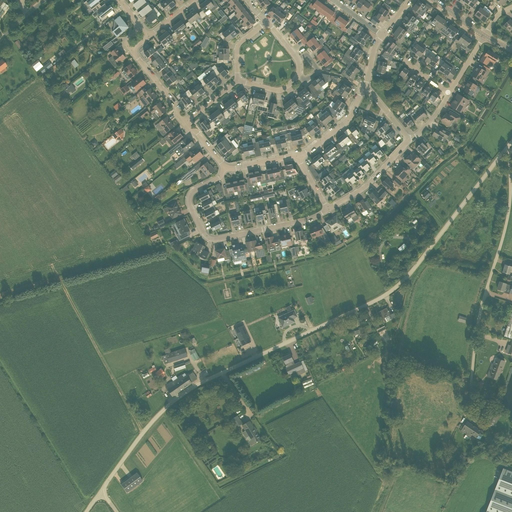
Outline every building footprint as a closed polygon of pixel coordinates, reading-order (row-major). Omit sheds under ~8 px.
[(88,0),(85,3),(84,3),(86,4),(90,6),(90,7),(91,10),(92,10),(94,13),(101,7),(99,4),(100,3),(99,1),(100,0),(99,0),(88,0)] [(146,3),(146,2),(144,0),(134,0),(135,0),(138,4),(134,6),(137,10),(140,7),(146,3)] [(167,12),(172,9),(166,2),(164,0),(161,0),(159,2),(160,3),(157,5),(161,10),(164,8),(167,12)] [(167,0),(166,2),(172,9),(176,5),(173,1),(173,0),(167,0)] [(219,7),(217,5),(214,1),(212,3),(209,0),(207,0),(204,3),(212,12),(219,7)] [(230,9),(239,1),(238,0),(232,0),(229,3),(231,5),(228,7),(230,9)] [(266,0),(260,5),(261,7),(262,7),(264,9),(270,4),(269,2),(270,0),(266,0)] [(315,8),(317,10),(322,2),(318,0),(317,0),(314,5),(311,3),(309,6),(314,9),(315,8)] [(363,0),(356,0),(355,2),(358,4),(356,6),(360,8),(358,10),(360,11),(367,0),(363,0),(364,0),(363,0)] [(368,0),(367,0),(360,11),(361,12),(362,10),(366,12),(371,6),(372,7),(374,4),(368,0)] [(480,3),(476,0),(471,0),(468,5),(471,7),(469,9),(473,12),(474,11),(480,4),(480,3)] [(143,17),(146,15),(152,10),(150,7),(151,6),(148,1),(146,2),(146,3),(140,7),(143,11),(140,14),(143,17)] [(241,3),(239,1),(230,9),(231,11),(234,9),(235,11),(242,6),(240,4),(241,3)] [(415,5),(423,11),(426,7),(430,10),(432,7),(424,2),(423,4),(419,1),(415,5)] [(322,2),(317,10),(319,11),(318,13),(320,14),(327,6),(322,2)] [(203,10),(200,12),(204,17),(207,15),(207,16),(212,12),(204,3),(200,6),(199,6),(203,10)] [(376,11),(379,13),(387,19),(388,18),(387,16),(389,13),(387,12),(388,11),(391,8),(384,3),(381,7),(382,8),(380,10),(378,8),(376,11)] [(101,7),(94,13),(93,14),(97,11),(99,13),(98,14),(102,19),(109,14),(111,16),(115,13),(112,10),(113,9),(110,5),(109,6),(107,7),(105,4),(101,7)] [(484,7),(480,4),(474,11),(477,13),(475,15),(480,19),(485,11),(483,9),(484,7)] [(423,11),(415,5),(412,9),(413,10),(412,12),(412,13),(420,18),(421,16),(422,17),(425,13),(423,11)] [(235,16),(236,17),(246,10),(245,8),(244,8),(242,6),(235,11),(237,14),(235,16)] [(327,6),(320,14),(322,16),(323,14),(326,16),(331,9),(327,6)] [(155,7),(152,10),(146,15),(149,18),(146,21),(149,24),(152,22),(153,23),(157,20),(156,19),(158,17),(156,14),(159,12),(155,7)] [(270,16),(272,18),(279,8),(277,7),(275,9),(273,7),(268,14),(270,16)] [(274,19),(277,21),(282,14),(279,12),(281,10),(279,8),(272,18),(274,19)] [(327,19),(332,22),(337,15),(335,13),(336,12),(331,9),(326,16),(328,18),(327,19)] [(201,21),(202,19),(204,17),(200,12),(198,14),(195,10),(190,13),(196,20),(198,22),(200,23),(201,21)] [(248,12),(246,10),(236,17),(238,19),(240,17),(242,20),(249,14),(247,12),(248,12)] [(493,13),(490,11),(488,14),(485,11),(480,19),(485,23),(490,15),(491,16),(493,13)] [(189,21),(187,23),(191,28),(193,26),(192,24),(196,20),(190,13),(186,17),(189,21)] [(386,21),(387,19),(379,13),(375,17),(374,16),(372,19),(379,24),(380,21),(382,22),(385,19),(386,21)] [(406,16),(405,17),(416,26),(419,22),(418,21),(420,18),(412,13),(411,15),(409,14),(407,17),(406,16)] [(242,24),(243,26),(253,18),(251,16),(251,17),(249,14),(242,20),(244,22),(242,24)] [(285,16),(282,14),(277,21),(281,24),(284,20),(285,21),(289,15),(287,14),(285,16)] [(429,23),(431,25),(430,26),(434,28),(434,29),(442,19),(438,15),(437,16),(435,14),(429,23)] [(226,15),(219,21),(222,24),(228,18),(226,15)] [(337,24),(339,26),(345,19),(340,15),(339,17),(337,15),(332,22),(336,26),(337,24)] [(112,32),(116,37),(117,37),(129,28),(120,16),(114,20),(119,26),(112,32)] [(403,26),(410,31),(413,33),(415,30),(414,30),(417,26),(416,26),(405,17),(404,18),(405,19),(403,22),(404,23),(403,26)] [(253,18),(243,26),(245,28),(247,26),(249,28),(256,23),(254,20),(253,18)] [(349,22),(345,19),(339,26),(342,28),(341,29),(345,32),(347,29),(345,28),(349,22)] [(434,29),(440,34),(445,27),(443,26),(446,22),(442,19),(434,29)] [(181,21),(177,24),(182,31),(187,28),(190,32),(193,30),(191,28),(187,23),(184,25),(181,21)] [(229,29),(227,31),(233,39),(238,35),(234,30),(237,28),(233,23),(228,27),(229,29)] [(182,31),(177,24),(176,25),(176,24),(172,27),(173,27),(172,28),(175,32),(173,34),(177,39),(179,41),(181,39),(185,35),(182,31)] [(400,27),(396,31),(404,37),(407,33),(408,34),(410,31),(403,26),(402,25),(400,27)] [(447,38),(455,28),(450,25),(449,26),(447,25),(445,27),(440,34),(441,33),(447,38)] [(293,39),(302,32),(296,26),(292,30),(294,32),(290,35),(293,39)] [(359,31),(357,34),(367,41),(370,37),(366,34),(368,31),(361,26),(357,31),(359,31)] [(459,31),(455,28),(447,38),(446,39),(450,41),(451,40),(454,42),(458,37),(456,35),(459,31)] [(233,39),(227,31),(225,33),(223,31),(219,35),(223,40),(225,38),(229,42),(233,39)] [(394,39),(400,44),(401,44),(403,42),(401,41),(404,37),(396,31),(393,35),(395,37),(394,39)] [(163,35),(168,42),(170,44),(177,39),(173,34),(171,36),(167,32),(163,35)] [(303,32),(302,32),(293,39),(297,44),(301,40),(302,43),(311,36),(308,32),(305,34),(303,32)] [(360,43),(364,46),(367,41),(357,34),(354,37),(352,37),(350,39),(355,43),(358,45),(360,43)] [(458,49),(460,47),(467,37),(463,34),(460,38),(458,37),(454,42),(457,44),(456,45),(456,48),(458,49)] [(164,46),(168,42),(163,35),(159,39),(158,39),(162,43),(159,45),(163,50),(166,48),(164,46)] [(317,38),(316,39),(315,36),(313,38),(311,36),(302,43),(304,45),(306,43),(310,48),(318,41),(319,40),(317,38)] [(472,48),(471,46),(468,45),(472,41),(467,37),(460,47),(467,51),(469,52),(472,48)] [(320,44),(321,43),(322,42),(322,41),(322,40),(321,39),(319,40),(318,41),(310,48),(313,52),(317,49),(319,51),(323,47),(320,44)] [(390,40),(386,45),(394,50),(397,46),(390,40)] [(113,44),(111,41),(103,47),(105,51),(113,44)] [(415,42),(413,44),(408,50),(411,52),(412,51),(416,54),(422,45),(418,42),(417,43),(415,42)] [(390,55),(394,50),(386,45),(383,49),(390,55)] [(423,58),(425,56),(428,51),(429,50),(422,45),(416,54),(420,57),(421,57),(423,58)] [(217,55),(219,55),(229,55),(229,49),(223,49),(223,46),(217,46),(217,55)] [(353,52),(360,57),(363,53),(355,46),(353,48),(355,49),(353,52)] [(329,54),(324,48),(323,47),(319,51),(321,53),(317,56),(320,61),(327,55),(329,54)] [(114,57),(116,60),(112,63),(115,67),(114,67),(115,67),(119,64),(123,61),(122,61),(126,58),(121,52),(120,52),(117,48),(111,53),(114,57)] [(154,57),(159,53),(157,51),(155,53),(151,48),(148,50),(147,50),(146,50),(145,50),(144,50),(144,51),(144,52),(144,53),(148,58),(152,55),(154,57)] [(357,62),(360,57),(353,52),(349,49),(344,56),(345,56),(351,61),(353,58),(357,62)] [(495,63),(499,57),(488,50),(486,54),(485,53),(480,61),(486,65),(489,60),(495,63)] [(425,61),(429,64),(434,57),(430,54),(431,53),(428,51),(425,56),(427,58),(425,61)] [(159,53),(154,57),(156,60),(152,63),(156,68),(163,62),(159,58),(161,56),(159,53)] [(229,60),(229,55),(219,55),(219,58),(217,58),(217,63),(224,63),(224,60),(229,60)] [(327,55),(320,61),(324,65),(325,64),(327,67),(334,61),(330,56),(329,57),(327,55)] [(346,68),(350,70),(357,75),(360,71),(350,63),(351,61),(345,56),(344,56),(342,59),(347,63),(346,64),(348,65),(346,68)] [(439,65),(442,60),(440,59),(439,60),(434,57),(429,64),(434,67),(437,63),(439,65)] [(75,68),(79,65),(74,59),(70,62),(75,68)] [(165,71),(170,67),(168,65),(169,64),(166,59),(163,62),(156,68),(159,72),(163,69),(165,71)] [(379,62),(378,67),(387,69),(387,65),(390,66),(391,61),(388,60),(385,60),(384,63),(379,62)] [(443,73),(444,73),(451,63),(446,60),(444,62),(442,60),(439,65),(441,67),(438,71),(442,74),(443,73)] [(49,62),(40,70),(42,74),(52,66),(49,62)] [(452,79),(457,72),(454,70),(455,69),(455,66),(451,63),(444,73),(446,75),(445,76),(448,78),(449,77),(452,79)] [(128,80),(130,78),(131,78),(138,73),(131,64),(124,70),(127,73),(124,75),(128,80)] [(223,78),(228,74),(229,74),(229,73),(229,72),(228,71),(228,70),(227,70),(226,70),(225,70),(225,71),(222,66),(219,68),(218,67),(214,70),(218,75),(220,73),(223,78)] [(486,72),(477,66),(477,67),(478,67),(476,70),(475,70),(471,76),(481,81),(486,72)] [(170,67),(165,71),(167,73),(163,77),(166,81),(173,76),(170,71),(172,70),(170,67)] [(387,78),(388,72),(386,71),(387,69),(378,67),(377,72),(382,73),(381,77),(387,78)] [(409,71),(405,68),(399,75),(402,77),(401,79),(405,82),(409,77),(406,75),(409,71)] [(110,76),(112,79),(119,73),(117,70),(110,76)] [(218,75),(214,70),(207,76),(214,85),(219,82),(215,77),(218,75)] [(344,70),(341,74),(348,79),(349,77),(353,80),(357,75),(350,70),(348,72),(344,70)] [(173,76),(166,81),(170,86),(174,82),(176,85),(183,79),(180,76),(178,76),(176,74),(173,76)] [(321,87),(328,82),(329,76),(323,74),(322,75),(324,78),(322,80),(320,77),(316,80),(321,87)] [(414,88),(418,84),(415,82),(418,78),(413,74),(408,81),(410,83),(409,85),(414,89),(414,88)] [(200,81),(204,86),(206,84),(210,89),(214,85),(207,76),(200,81)] [(132,85),(132,86),(130,87),(130,88),(134,92),(136,90),(137,91),(146,83),(141,78),(132,85)] [(420,96),(422,94),(424,90),(422,88),(425,84),(424,84),(425,83),(420,79),(418,84),(414,88),(419,92),(418,94),(420,96)] [(316,80),(312,84),(314,86),(311,88),(317,96),(322,92),(319,89),(321,87),(316,80)] [(204,86),(200,81),(195,85),(197,86),(194,88),(201,96),(205,92),(201,88),(204,86)] [(344,81),(340,87),(349,94),(352,89),(346,85),(347,83),(344,81)] [(477,87),(468,81),(465,87),(468,89),(466,92),(472,96),(477,87)] [(124,94),(128,91),(130,90),(126,85),(121,89),(124,94)] [(428,101),(429,99),(431,96),(429,94),(432,90),(431,89),(432,88),(428,85),(424,90),(422,94),(426,97),(425,99),(428,101)] [(72,91),(69,87),(62,93),(64,96),(70,92),(72,91)] [(335,90),(333,92),(336,94),(339,97),(341,95),(346,98),(349,94),(340,87),(339,87),(336,91),(335,90)] [(149,103),(157,97),(150,89),(148,91),(145,88),(138,94),(142,98),(144,96),(149,103)] [(201,96),(194,88),(192,90),(191,88),(186,92),(190,97),(193,95),(196,100),(201,96)] [(302,91),(307,98),(311,95),(306,88),(302,91)] [(429,99),(434,102),(432,104),(435,106),(439,101),(436,99),(440,94),(435,90),(431,96),(429,99)] [(242,91),(237,95),(241,100),(238,101),(242,106),(247,103),(245,101),(248,99),(245,95),(245,94),(246,93),(245,92),(244,91),(243,91),(242,91)] [(309,101),(307,98),(302,91),(298,95),(301,99),(298,101),(302,106),(309,101)] [(188,99),(190,97),(186,92),(182,95),(183,97),(181,99),(187,107),(191,103),(188,99)] [(252,105),(258,106),(261,95),(255,93),(254,99),(251,98),(249,104),(248,109),(251,110),(252,105)] [(469,101),(468,100),(458,94),(450,106),(459,112),(462,106),(465,108),(469,101)] [(266,96),(261,95),(258,106),(266,108),(268,102),(265,102),(266,96)] [(234,110),(236,108),(238,110),(242,106),(238,101),(236,103),(232,99),(228,102),(234,110)] [(288,103),(294,110),(296,108),(298,110),(302,106),(298,101),(296,103),(292,99),(288,103)] [(335,104),(343,109),(346,105),(338,99),(335,104)] [(119,102),(113,107),(117,110),(122,106),(119,102)] [(230,119),(232,117),(232,116),(236,113),(234,110),(228,102),(223,106),(227,110),(225,112),(229,117),(230,119)] [(150,110),(153,114),(152,115),(156,120),(160,117),(167,111),(164,108),(165,108),(163,105),(162,106),(160,103),(153,108),(150,110)] [(269,113),(268,112),(267,112),(266,116),(277,119),(279,111),(276,110),(277,104),(272,103),(269,113)] [(285,112),(286,114),(285,115),(286,119),(287,121),(296,113),(294,110),(288,103),(283,106),(287,111),(285,112)] [(329,105),(327,107),(331,112),(334,116),(337,111),(340,113),(343,109),(335,104),(332,108),(331,107),(329,105)] [(417,113),(422,120),(427,116),(424,112),(426,110),(422,105),(420,108),(419,107),(415,110),(417,113)] [(321,112),(324,116),(329,122),(333,119),(329,114),(331,112),(327,107),(325,109),(321,112)] [(149,113),(146,110),(146,109),(139,114),(143,118),(149,113)] [(413,109),(406,115),(412,122),(415,120),(418,124),(422,120),(417,113),(415,110),(413,109)] [(214,113),(220,121),(223,119),(224,121),(229,117),(225,112),(222,114),(219,110),(214,113)] [(453,120),(456,122),(457,123),(460,118),(450,112),(448,115),(446,114),(441,121),(446,124),(445,125),(449,127),(453,120)] [(215,128),(219,124),(222,123),(220,121),(214,113),(210,117),(213,121),(211,123),(215,128)] [(325,126),(329,122),(324,116),(319,119),(317,115),(314,117),(319,123),(321,121),(325,126)] [(414,124),(412,122),(406,115),(402,119),(400,117),(398,119),(402,123),(404,122),(409,128),(414,124)] [(363,118),(359,126),(363,128),(364,127),(367,128),(372,118),(367,116),(365,119),(363,118)] [(170,121),(167,117),(159,124),(162,128),(163,128),(167,133),(174,127),(169,121),(170,121)] [(314,123),(311,126),(316,133),(320,130),(318,127),(320,125),(319,123),(314,117),(311,119),(314,123)] [(377,120),(372,118),(367,128),(367,129),(374,132),(375,129),(376,129),(378,124),(377,124),(377,122),(376,121),(377,120)] [(206,133),(209,136),(210,136),(212,135),(213,133),(211,131),(215,128),(211,123),(208,125),(205,121),(200,124),(206,132),(206,133)] [(390,128),(388,126),(389,125),(384,122),(380,128),(381,128),(379,130),(382,134),(381,136),(383,139),(389,133),(387,131),(390,128)] [(252,134),(253,127),(244,125),(244,127),(242,134),(242,136),(252,134)] [(280,135),(287,134),(285,126),(279,127),(280,135)] [(312,136),(316,133),(311,126),(307,129),(305,127),(303,129),(306,137),(310,134),(312,136)] [(349,134),(355,141),(357,139),(355,137),(359,134),(354,127),(349,130),(351,133),(349,134)] [(442,128),(440,131),(436,129),(432,136),(441,141),(443,137),(447,139),(450,133),(442,128)] [(121,129),(114,135),(116,138),(124,133),(121,129)] [(296,133),(296,136),(298,144),(303,143),(303,139),(306,137),(303,129),(300,130),(300,132),(296,133)] [(174,130),(169,134),(167,136),(169,139),(170,138),(172,141),(173,140),(175,143),(174,144),(183,137),(178,131),(176,133),(174,130)] [(392,131),(389,133),(383,139),(382,140),(385,144),(386,143),(390,147),(395,143),(391,139),(396,135),(392,131)] [(228,133),(225,135),(220,139),(222,142),(217,146),(221,150),(229,144),(231,142),(228,138),(230,136),(228,133)] [(288,134),(290,143),(293,143),(293,146),(298,144),(296,136),(296,133),(291,134),(290,133),(287,134),(288,134)] [(280,136),(280,139),(282,148),(287,147),(287,144),(290,143),(288,134),(280,136)] [(341,137),(346,144),(348,146),(352,143),(353,144),(355,142),(355,141),(349,134),(347,136),(345,134),(341,137)] [(220,135),(213,141),(215,144),(222,137),(220,135)] [(340,149),(346,144),(341,137),(337,140),(339,143),(337,145),(340,149)] [(186,138),(179,143),(184,148),(185,148),(187,150),(194,145),(190,139),(188,140),(186,138)] [(277,149),(282,148),(280,139),(275,141),(275,138),(272,139),(274,147),(276,146),(277,149)] [(264,140),(264,143),(266,152),(271,151),(271,148),(274,147),(272,139),(268,139),(264,140)] [(253,146),(248,147),(250,155),(255,154),(254,151),(257,150),(256,142),(253,143),(253,146)] [(259,142),(256,142),(257,150),(260,150),(261,153),(266,152),(264,143),(259,144),(259,142)] [(416,149),(422,155),(422,156),(425,159),(428,156),(425,152),(428,149),(431,151),(434,149),(428,142),(425,145),(422,142),(420,144),(419,143),(417,146),(418,147),(416,149)] [(229,144),(221,150),(224,154),(229,151),(231,153),(236,149),(232,145),(230,146),(229,144)] [(332,144),(328,147),(335,156),(342,151),(340,149),(337,145),(334,146),(332,144)] [(178,149),(175,146),(168,152),(171,156),(176,153),(175,151),(178,149)] [(243,146),(239,146),(241,152),(241,154),(244,153),(245,156),(250,155),(248,147),(243,148),(243,146)] [(369,151),(371,154),(373,156),(376,154),(379,158),(383,154),(385,153),(379,146),(373,151),(372,149),(369,151)] [(327,159),(329,161),(335,156),(328,147),(324,150),(326,153),(324,155),(327,159)] [(193,150),(188,154),(183,158),(186,160),(187,160),(189,163),(193,160),(196,163),(204,156),(199,150),(195,152),(193,150)] [(135,160),(140,156),(137,151),(132,155),(135,160)] [(319,154),(315,157),(321,164),(327,159),(324,155),(322,157),(319,154)] [(363,158),(365,161),(367,163),(369,161),(373,165),(377,162),(373,156),(371,154),(367,157),(365,156),(363,158)] [(414,164),(416,166),(419,163),(418,162),(421,160),(414,154),(410,158),(409,157),(405,161),(412,167),(414,164)] [(314,169),(321,164),(315,157),(311,160),(313,163),(311,165),(314,169)] [(180,160),(174,165),(177,169),(183,164),(180,160)] [(367,163),(365,161),(361,164),(359,162),(356,165),(360,170),(363,168),(366,172),(371,168),(367,163)] [(138,165),(136,162),(130,166),(133,170),(138,165)] [(204,178),(208,176),(215,170),(213,168),(212,168),(207,163),(200,168),(203,172),(200,174),(201,176),(202,178),(204,178)] [(189,171),(192,175),(199,169),(196,165),(189,171)] [(293,166),(291,166),(290,165),(285,166),(286,170),(283,171),(283,170),(283,171),(285,179),(287,179),(287,177),(287,176),(298,173),(295,169),(294,169),(293,166)] [(350,171),(351,173),(354,176),(357,174),(360,178),(364,175),(363,173),(360,170),(356,165),(353,167),(353,169),(350,171)] [(401,181),(405,177),(411,171),(406,166),(403,168),(400,166),(398,169),(394,174),(401,181)] [(273,169),(275,178),(278,177),(279,180),(285,179),(283,171),(280,172),(279,167),(273,169)] [(268,175),(265,175),(267,183),(272,182),(272,179),(275,178),(273,169),(267,170),(268,175)] [(261,184),(267,183),(265,175),(262,176),(261,171),(255,173),(257,182),(260,181),(261,184)] [(316,172),(313,174),(317,181),(322,178),(316,172)] [(248,182),(248,183),(249,187),(254,186),(254,183),(257,182),(255,173),(249,174),(250,181),(248,182)] [(356,178),(354,176),(351,173),(347,176),(346,175),(343,177),(347,182),(349,180),(353,184),(357,181),(356,178)] [(328,182),(330,185),(333,183),(336,181),(332,176),(330,178),(328,175),(321,181),(324,186),(328,182)] [(394,189),(391,187),(393,185),(389,181),(390,180),(387,178),(382,184),(388,189),(387,190),(390,194),(394,189)] [(399,187),(402,185),(396,179),(393,182),(399,188),(399,187)] [(237,182),(232,183),(234,192),(237,192),(238,197),(241,197),(240,191),(238,181),(237,180),(237,182)] [(248,183),(245,184),(244,180),(238,181),(240,191),(243,190),(244,193),(250,192),(249,189),(249,187),(248,183)] [(325,189),(329,194),(331,197),(340,189),(336,184),(337,183),(336,181),(333,183),(330,185),(325,189)] [(232,183),(226,184),(228,193),(225,194),(226,197),(232,196),(231,193),(234,192),(232,183)] [(302,199),(307,196),(310,194),(307,189),(302,191),(301,188),(294,192),(297,197),(300,196),(302,199)] [(369,196),(377,204),(383,199),(383,198),(389,193),(385,188),(380,193),(378,192),(375,190),(369,196)] [(141,197),(147,192),(144,189),(138,194),(141,197)] [(211,190),(208,192),(199,196),(200,198),(199,199),(201,200),(202,202),(204,200),(212,196),(213,196),(211,190)] [(215,201),(212,196),(204,200),(205,203),(202,205),(203,206),(202,208),(204,208),(205,210),(206,210),(213,205),(217,204),(215,201)] [(290,206),(289,199),(283,201),(283,204),(280,204),(282,214),(288,212),(287,207),(290,206)] [(365,216),(368,214),(373,211),(367,201),(364,203),(363,200),(356,204),(362,213),(363,215),(365,216)] [(170,204),(168,205),(167,207),(170,213),(169,213),(171,217),(172,217),(173,219),(182,214),(176,202),(171,205),(170,204)] [(278,211),(277,204),(271,205),(272,208),(268,209),(270,218),(276,217),(275,212),(278,211)] [(213,205),(206,210),(208,213),(205,214),(206,216),(205,218),(206,218),(207,220),(216,216),(214,212),(216,211),(213,205)] [(266,214),(265,207),(254,209),(254,211),(254,212),(256,212),(258,221),(264,220),(263,214),(266,214)] [(351,218),(357,215),(352,207),(349,209),(346,210),(342,213),(345,217),(347,220),(351,218)] [(247,214),(244,215),(246,224),(252,222),(251,217),(254,216),(252,209),(246,211),(247,214)] [(242,219),(240,212),(230,214),(230,218),(231,217),(234,226),(234,227),(237,227),(237,226),(240,225),(239,220),(242,219)] [(332,233),(335,231),(343,226),(337,216),(333,218),(325,222),(327,225),(323,227),(326,232),(330,230),(332,233)] [(219,217),(212,221),(213,224),(210,225),(211,227),(211,229),(212,229),(213,231),(222,227),(220,223),(222,222),(219,217)] [(181,234),(177,236),(180,240),(190,235),(188,231),(190,231),(184,219),(175,223),(181,234)] [(424,223),(420,219),(415,223),(414,224),(417,228),(419,227),(424,223)] [(317,236),(317,237),(323,235),(320,225),(313,227),(314,228),(309,230),(311,233),(310,234),(311,236),(312,237),(313,238),(317,236)] [(295,237),(296,238),(297,241),(301,240),(301,241),(309,240),(307,231),(303,232),(302,230),(296,232),(295,233),(296,237),(295,237)] [(286,235),(280,237),(282,247),(292,245),(289,233),(286,234),(286,235)] [(266,238),(267,243),(268,249),(276,247),(279,246),(278,239),(275,239),(275,236),(266,238)] [(339,237),(333,241),(336,246),(342,242),(339,237)] [(246,243),(246,244),(246,247),(247,247),(248,252),(259,250),(259,251),(263,250),(261,242),(257,243),(256,241),(246,243)] [(206,247),(203,246),(204,245),(196,242),(193,249),(196,251),(195,254),(200,257),(206,260),(209,252),(204,250),(205,248),(206,247)] [(241,251),(239,244),(232,246),(233,250),(230,250),(231,256),(232,256),(234,262),(241,261),(241,258),(242,258),(241,256),(246,255),(245,251),(241,251)] [(223,249),(222,248),(221,248),(220,248),(219,249),(218,249),(217,249),(218,250),(216,251),(216,253),(215,253),(216,257),(217,257),(218,259),(224,258),(225,260),(231,259),(229,250),(225,251),(224,249),(223,249)] [(511,264),(511,267),(505,265),(503,272),(509,274),(511,270),(511,264)] [(500,282),(497,289),(504,292),(505,288),(511,290),(511,286),(506,284),(500,282)] [(385,318),(386,320),(387,321),(392,319),(387,308),(377,313),(381,320),(385,318)] [(297,317),(294,310),(278,318),(280,323),(281,323),(283,327),(295,322),(293,318),(297,317)] [(251,342),(243,325),(234,329),(242,346),(251,342)] [(182,348),(170,353),(166,354),(166,355),(162,356),(165,364),(170,362),(170,363),(188,356),(186,351),(184,347),(182,348)] [(199,358),(196,352),(190,355),(194,361),(199,358)] [(295,365),(290,354),(283,358),(286,364),(288,368),(294,365),(296,371),(303,368),(301,362),(295,365)] [(487,376),(498,380),(504,361),(497,359),(495,364),(492,363),(487,376)] [(155,374),(159,378),(165,373),(161,369),(155,374)] [(192,373),(191,374),(184,378),(182,375),(165,386),(173,396),(192,383),(197,379),(192,373)] [(305,388),(314,384),(311,378),(303,382),(305,388)] [(499,412),(500,410),(481,401),(477,408),(492,414),(488,422),(494,425),(497,419),(496,419),(497,417),(498,417),(501,413),(499,412)] [(231,420),(236,428),(242,424),(236,416),(231,420)] [(242,425),(246,431),(242,433),(246,438),(249,436),(254,444),(261,440),(249,421),(242,425)] [(467,421),(464,427),(461,431),(466,434),(466,435),(470,438),(472,435),(477,438),(481,431),(467,421)] [(127,493),(143,481),(137,473),(121,485),(127,493)] [(511,511),(511,484),(499,479),(486,511),(511,511)]
